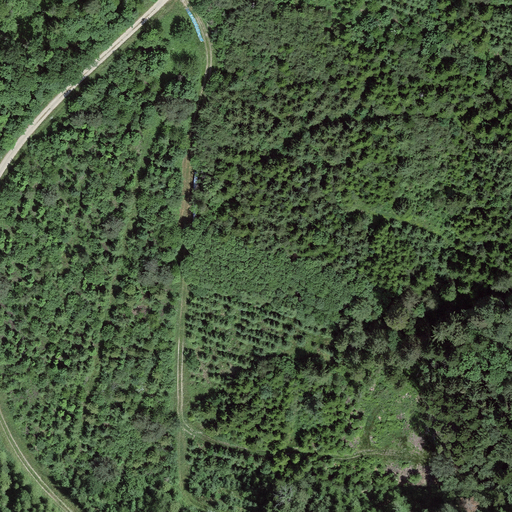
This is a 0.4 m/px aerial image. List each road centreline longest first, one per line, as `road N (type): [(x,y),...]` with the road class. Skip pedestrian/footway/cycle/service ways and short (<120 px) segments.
road 1 (track): [(182,0),(207,33),(190,484),(265,511)]
road 2 (track): [(167,0),(65,94),(0,173)]
